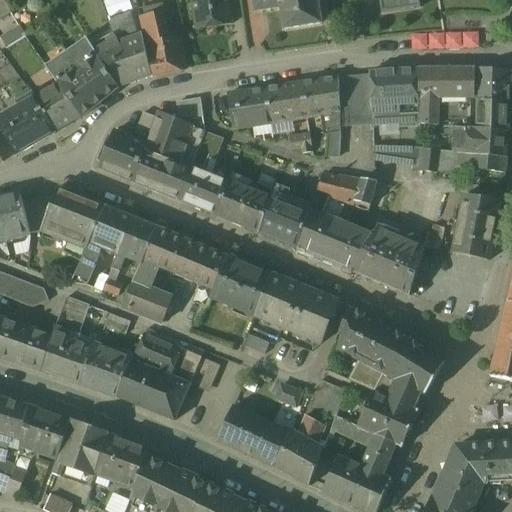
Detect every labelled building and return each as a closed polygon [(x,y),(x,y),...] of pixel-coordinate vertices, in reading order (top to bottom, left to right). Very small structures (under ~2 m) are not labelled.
[(7,5),(4,0),(0,0),(0,20),(12,14),(7,5)] [(192,0),(198,31),(234,25),(231,8),(232,8),(231,0),(192,0)] [(319,0),(254,0),(256,13),(282,9),(286,30),(323,24),(319,0)] [(420,0),(380,0),(383,15),(422,9),(420,0)] [(166,14),(142,19),(155,77),(187,70),(183,48),(180,49),(178,39),(170,40),(166,14)] [(138,38),(131,15),(111,22),(118,40),(137,83),(154,77),(144,36),(138,38)] [(22,30),(20,27),(2,39),(8,48),(7,49),(19,65),(23,62),(35,82),(50,72),(46,67),(34,51),(23,30),(22,30)] [(88,39),(46,67),(50,72),(60,86),(83,118),(86,117),(119,89),(120,89),(96,52),(88,39)] [(118,40),(96,52),(120,89),(137,83),(118,40)] [(477,70),(419,71),(419,99),(425,98),(422,125),(451,128),(469,129),(471,129),(471,106),(474,106),(474,98),(476,98),(477,70)] [(511,73),(480,70),(479,101),(510,102),(511,73)] [(419,71),(372,74),(372,110),(418,108),(419,99),(419,71)] [(372,74),(340,79),(340,124),(341,129),(373,124),(372,110),(372,74)] [(339,79),(302,86),(308,120),(335,115),(335,116),(334,117),(335,125),(340,124),(340,79),(339,79)] [(60,86),(37,99),(57,133),(83,118),(60,86)] [(302,86),(266,92),(272,126),(308,120),(302,86)] [(266,92),(228,96),(233,131),(272,126),(266,92)] [(35,96),(19,105),(21,107),(0,119),(0,123),(18,156),(57,133),(37,99),(35,96)] [(418,108),(372,110),(373,124),(373,126),(401,124),(401,127),(421,126),(422,125),(425,98),(419,99),(418,108)] [(202,100),(179,104),(182,118),(204,118),(202,100)] [(510,102),(479,101),(478,129),(509,132),(510,132),(510,102)] [(193,128),(160,113),(150,140),(148,145),(135,184),(181,203),(199,154),(207,133),(196,130),(197,126),(194,125),(193,128)] [(158,119),(145,114),(136,135),(150,140),(158,119)] [(471,129),(469,129),(451,128),(451,134),(457,135),(455,153),(508,159),(509,132),(478,129),(471,129)] [(148,145),(116,132),(101,170),(135,184),(148,145)] [(226,140),(207,133),(199,154),(218,161),(226,140)] [(310,135),(294,137),(294,138),(293,139),(294,150),(296,150),(296,151),(302,150),(303,155),(313,153),(310,135)] [(341,136),(329,135),(327,157),(340,158),(341,136)] [(242,152),(228,147),(223,160),(237,165),(242,152)] [(399,149),(375,148),(375,161),(397,164),(399,149)] [(424,150),(416,149),(413,167),(414,167),(413,170),(421,172),(424,150)] [(442,152),(424,150),(421,172),(439,174),(440,173),(442,152)] [(455,153),(442,152),(440,173),(455,175),(456,168),(484,171),(485,172),(506,174),(508,159),(455,153)] [(218,161),(199,154),(181,203),(218,218),(231,184),(212,176),(218,161)] [(253,183),(234,176),(231,184),(218,218),(260,234),(261,232),(273,199),(250,189),(253,183)] [(362,181),(340,177),(324,176),(319,194),(317,193),(313,208),(312,210),(324,215),(331,199),(355,207),(355,208),(356,208),(358,203),(372,207),(379,182),(363,180),(362,181)] [(110,209),(60,189),(56,198),(43,233),(70,243),(66,253),(83,263),(93,245),(110,209)] [(313,208),(275,193),(273,199),(261,232),(300,247),(312,210),(313,208)] [(22,194),(0,199),(0,208),(4,225),(7,224),(10,240),(21,237),(32,235),(24,202),(22,194)] [(502,202),(465,197),(454,255),(490,262),(502,202)] [(56,198),(24,202),(32,235),(43,233),(56,198)] [(0,208),(0,242),(10,240),(7,224),(4,225),(0,208)] [(136,219),(110,209),(93,245),(100,248),(120,256),(136,219)] [(324,215),(312,210),(300,247),(299,250),(353,272),(380,228),(363,222),(359,230),(324,215)] [(159,229),(136,219),(120,256),(114,270),(121,273),(127,259),(143,266),(145,262),(159,229)] [(446,230),(435,226),(427,249),(442,252),(446,230)] [(427,249),(380,228),(353,272),(411,297),(427,249)] [(230,258),(159,229),(145,262),(160,269),(215,291),(230,258)] [(32,235),(21,237),(18,256),(30,257),(32,235)] [(83,263),(72,284),(88,287),(102,254),(98,252),(100,248),(93,245),(83,263)] [(274,276),(230,258),(215,291),(213,298),(257,317),(274,276)] [(174,300),(151,290),(160,269),(145,262),(143,266),(124,308),(165,323),(174,300)] [(16,279),(5,283),(1,273),(0,273),(0,295),(34,309),(51,302),(46,290),(35,295),(31,284),(20,289),(16,279)] [(340,304),(274,276),(257,317),(324,344),(340,304)] [(125,286),(109,280),(104,291),(120,297),(125,286)] [(91,307),(68,298),(57,328),(72,334),(70,339),(76,341),(83,322),(86,323),(91,307)] [(511,302),(510,302),(492,378),(511,382),(511,302)] [(447,364),(411,341),(413,338),(383,323),(382,324),(352,309),(340,336),(345,338),(339,351),(360,362),(350,381),(376,393),(417,411),(424,395),(426,396),(447,364)] [(132,323),(111,315),(107,327),(128,335),(132,323)] [(54,338),(0,318),(0,356),(43,372),(55,338),(54,338)] [(76,341),(70,339),(72,334),(57,328),(54,338),(55,338),(43,372),(81,385),(94,348),(76,341)] [(176,347),(147,334),(136,357),(134,361),(141,364),(142,360),(163,369),(162,372),(165,374),(176,347)] [(271,344),(250,336),(245,347),(267,355),(271,344)] [(118,354),(95,346),(94,348),(81,385),(118,398),(134,361),(136,357),(119,351),(118,354)] [(203,359),(176,347),(165,374),(192,385),(194,380),(203,359)] [(222,367),(203,359),(194,380),(213,388),(222,367)] [(165,374),(162,372),(163,369),(142,360),(141,364),(134,361),(118,398),(176,422),(192,385),(165,374)] [(333,427),(346,390),(335,385),(321,422),(333,427)] [(303,394),(282,386),(277,399),(298,407),(303,394)] [(417,411),(376,393),(360,428),(376,436),(404,448),(419,412),(417,411)] [(33,408),(3,399),(0,408),(0,434),(3,435),(1,446),(20,452),(22,450),(33,408)] [(74,422),(33,408),(22,450),(59,461),(74,422)] [(293,434),(235,408),(220,442),(274,467),(282,449),(286,451),(293,434)] [(299,435),(294,432),(293,434),(286,451),(282,449),(274,467),(310,487),(322,458),(325,450),(319,446),(327,428),(307,417),(299,435)] [(360,428),(338,419),(333,431),(337,433),(369,447),(371,447),(376,436),(360,428)] [(111,434),(74,422),(59,461),(55,475),(63,478),(66,467),(97,477),(98,476),(111,434)] [(151,451),(111,434),(98,476),(136,490),(147,457),(151,451)] [(404,448),(376,436),(371,447),(363,467),(385,477),(398,446),(403,449),(404,448)] [(335,438),(330,437),(325,450),(322,458),(332,462),(341,440),(335,438)] [(511,443),(458,447),(436,499),(464,511),(473,511),(485,483),(511,481),(511,443)] [(21,458),(2,451),(0,454),(0,479),(11,483),(21,458)] [(262,511),(147,457),(136,490),(133,499),(157,511),(262,511)] [(363,467),(340,457),(325,493),(365,511),(379,511),(394,481),(363,467)] [(32,463),(21,458),(11,483),(10,488),(22,493),(32,463)] [(318,471),(312,486),(325,491),(331,476),(318,471)] [(78,494),(55,487),(49,501),(71,511),(73,504),(78,494)] [(464,511),(436,499),(434,498),(427,511),(464,511)] [(128,511),(129,510),(110,501),(105,511),(128,511)]
